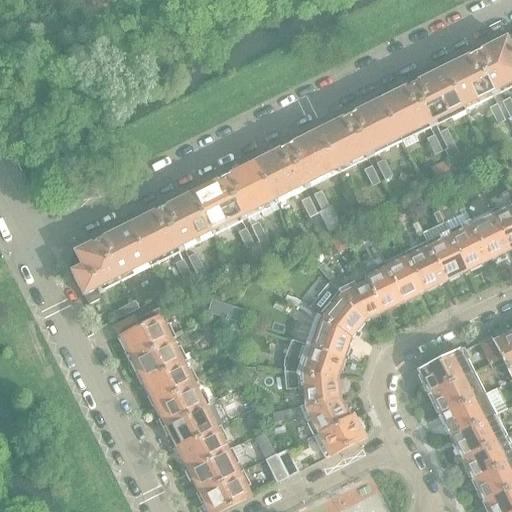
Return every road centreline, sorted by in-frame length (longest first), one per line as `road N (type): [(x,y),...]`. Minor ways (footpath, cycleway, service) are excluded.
road 1 (residential): [(27,245),(511,5)]
road 2 (residential): [(161,511),(27,245)]
road 3 (residential): [(397,446),(380,405),(382,370),(407,343),(511,293)]
road 4 (residential): [(266,511),(397,446)]
